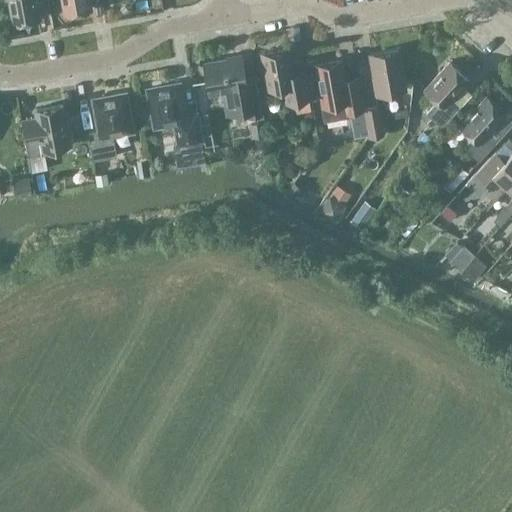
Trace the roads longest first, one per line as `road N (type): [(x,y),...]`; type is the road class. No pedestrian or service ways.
road 1 (residential): [(448,0),(344,16),(297,1),(215,17)]
road 2 (residential): [(215,17),(166,27),(121,53),(0,73)]
